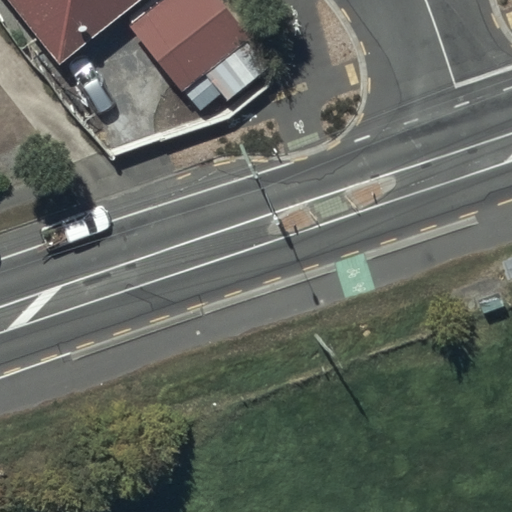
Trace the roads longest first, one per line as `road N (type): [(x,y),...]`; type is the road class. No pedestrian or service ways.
road 1 (secondary): [(479,156),(0,316)]
road 2 (residential): [(425,0),(479,156)]
